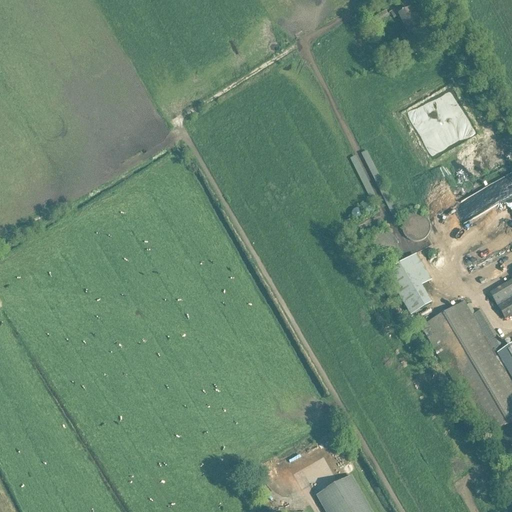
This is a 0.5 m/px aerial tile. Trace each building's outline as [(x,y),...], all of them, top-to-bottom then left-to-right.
[(405,12),(403,8),(391,14),(393,19),(399,16),(410,37),(404,40),(407,44),(409,43),(411,48),(415,45),(413,41),(419,38),(417,34),(421,31),(410,10),(405,12)] [(378,25),(389,18),(385,12),(374,19),(378,25)] [(407,48),(397,53),(402,62),(411,56),(407,48)] [(397,215),(368,152),(362,154),(391,217),(397,215)] [(377,198),(354,157),(350,159),(372,201),(377,198)] [(498,232),(507,247),(511,244),(511,197),(494,208),(505,228),(498,232)] [(415,243),(417,243),(419,243),(422,242),(424,241),(425,239),(426,239),(427,237),(428,236),(429,234),(429,231),(430,230),(430,228),(430,227),(429,225),(429,224),(428,222),(427,221),(426,220),(425,219),(424,218),(422,217),(420,216),(418,215),(414,215),(413,216),(411,216),(410,217),(408,217),(407,218),(406,219),(405,221),(404,222),(403,223),(402,225),(402,227),(402,230),(402,231),(402,233),(403,235),(404,237),(405,238),(408,241),(411,242),(413,243),(415,243)] [(384,262),(385,262),(388,261),(389,261),(390,260),(391,260),(392,259),(394,257),(395,256),(396,254),(397,253),(397,251),(398,249),(398,248),(398,247),(398,246),(397,243),(396,242),(396,240),(395,239),(394,238),(391,236),(390,235),(388,235),(386,234),(385,234),(381,234),(379,234),(378,235),(376,235),(375,236),(373,238),(372,240),(372,241),(371,243),(370,245),(370,246),(370,248),(370,250),(370,251),(372,255),(373,256),(375,259),(376,259),(379,261),(380,261),(382,262),(384,262)] [(406,316),(429,305),(420,286),(430,282),(417,255),(384,271),(406,316)] [(511,298),(511,281),(490,294),(497,307),(511,298)] [(511,298),(497,307),(505,321),(511,316),(511,298)] [(511,347),(502,353),(499,348),(502,346),(482,311),(472,317),(464,304),(421,329),(486,438),(511,422),(511,384),(506,374),(509,372),(511,377),(511,347)] [(370,511),(351,479),(317,498),(324,511),(370,511)]
